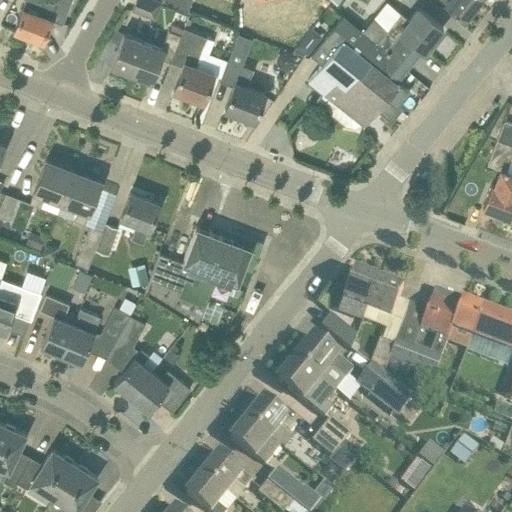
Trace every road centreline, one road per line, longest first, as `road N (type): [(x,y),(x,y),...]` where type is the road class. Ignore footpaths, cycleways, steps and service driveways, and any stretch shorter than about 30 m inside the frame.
road 1 (unclassified): [(154,476),(370,207)]
road 2 (tertiary): [(370,207),(55,91)]
road 3 (unclassified): [(370,207),(511,29)]
road 4 (residential): [(154,476),(89,409),(0,370)]
road 5 (tertiary): [(511,264),(370,207)]
